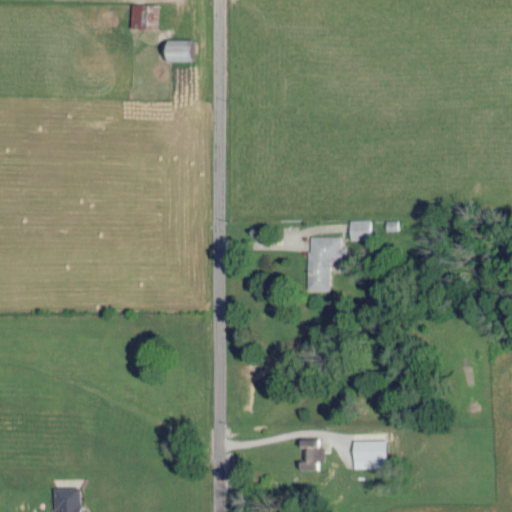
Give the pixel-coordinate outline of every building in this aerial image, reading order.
[(145,25),(146,2),(130,2),(129,25),(145,25)] [(191,37),(164,37),(164,58),(191,59),(191,37)] [(368,217),(348,218),(349,237),(369,237),(368,217)] [(339,234),(308,234),(307,288),(329,288),(329,258),(345,258),(345,245),(339,245),(339,234)] [(322,458),(322,445),(316,444),(316,437),(298,436),(298,445),(305,446),(304,458),(298,458),(298,467),(315,468),(315,458),(322,458)] [(384,437),(351,438),(352,466),(385,465),(384,437)] [(80,511),(81,485),(53,485),(53,509),(58,509),(58,511),(80,511)]
